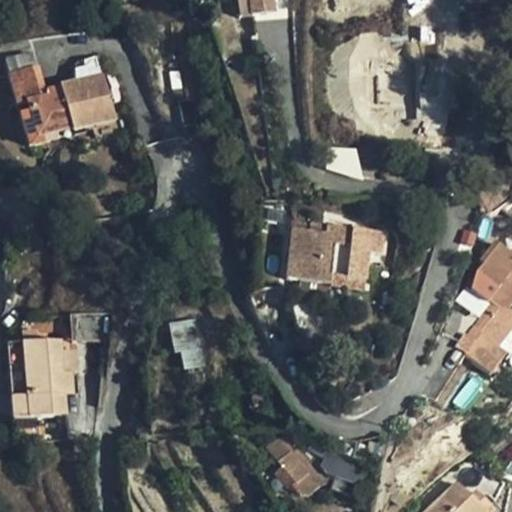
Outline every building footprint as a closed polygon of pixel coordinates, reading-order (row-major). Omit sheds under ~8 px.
[(234,0),(235,0),(238,0),(247,0),(251,22),(289,17),(286,0),(234,0)] [(247,0),(238,0),(235,0),(237,23),(251,22),(247,0)] [(61,86),(62,93),(71,131),(116,121),(105,79),(76,86),(75,83),(61,86)] [(71,131),(62,93),(23,101),(25,109),(32,139),(71,131)] [(32,139),(25,109),(13,111),(21,148),(73,138),(71,131),(32,139)] [(294,228),(295,208),(276,207),(276,229),(294,228)] [(294,236),(293,249),(292,264),(304,264),(303,288),(335,291),(336,282),(369,285),(371,258),(385,260),(387,237),(330,228),(328,238),(294,236)] [(511,250),(508,255),(492,241),(476,259),(480,262),(473,270),(492,288),(484,295),(492,303),(465,333),(473,339),(462,352),(486,376),(506,354),(494,342),(511,321),(511,313),(504,305),(511,296),(511,250)] [(304,264),(292,264),(289,287),(303,288),(304,264)] [(369,294),(369,285),(336,282),(335,291),(369,294)] [(112,341),(110,314),(75,318),(77,344),(112,341)] [(172,324),(182,372),(205,367),(195,319),(172,324)] [(78,399),(76,373),(68,374),(65,346),(10,350),(16,425),(72,420),(70,400),(78,399)] [(319,492),(278,446),(266,456),(308,502),(319,492)] [(350,488),(354,472),(337,467),(334,484),(350,488)] [(489,511),(476,499),(460,483),(432,511),(489,511)] [(489,511),(497,506),(483,493),(476,499),(489,511)]
